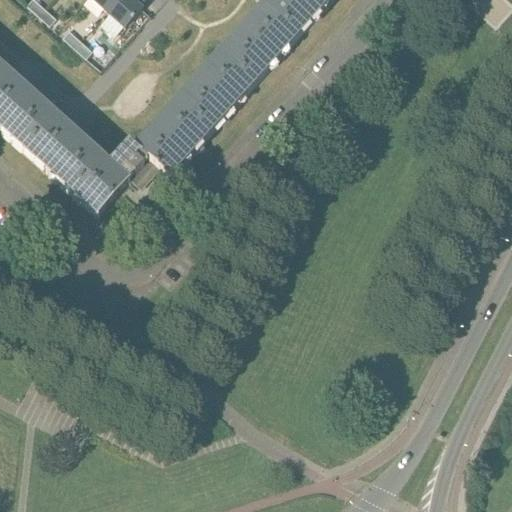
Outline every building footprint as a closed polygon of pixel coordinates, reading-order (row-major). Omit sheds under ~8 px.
[(110,168),(0,69),(0,134),(98,223),(150,166),(170,184),(335,0),(270,0),(134,152),(130,147),(110,168)] [(89,0),(89,1),(107,17),(122,0),(89,0)] [(125,34),(143,14),(126,0),(122,0),(107,17),(125,34)] [(38,20),(45,13),(33,3),(26,10),(38,20)] [(50,31),(56,23),(45,13),(38,20),(50,31)] [(74,53),(81,46),(69,35),(63,43),(74,53)] [(86,63),(92,56),(81,46),(74,53),(86,63)]
